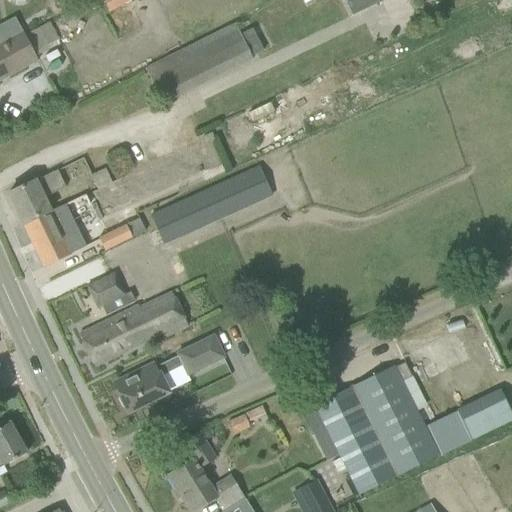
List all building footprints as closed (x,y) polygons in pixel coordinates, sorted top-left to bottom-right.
[(128,0),(95,0),(104,15),(129,1),(128,0)] [(376,0),(343,0),(351,17),(379,4),(376,0)] [(48,22),(24,33),(33,54),(57,44),(48,22)] [(234,24),(145,68),(162,105),(252,60),(248,52),(261,46),(252,27),(239,34),(234,24)] [(0,80),(37,61),(21,33),(2,43),(0,39),(0,80)] [(269,122),(252,130),(258,142),(275,134),(269,122)] [(162,244),(271,195),(259,167),(150,216),(162,244)] [(104,169),(90,176),(94,185),(108,178),(104,169)] [(56,171),(7,194),(22,225),(48,212),(41,199),(65,188),(56,171)] [(85,196),(90,207),(97,204),(92,193),(85,196)] [(84,195),(71,201),(80,221),(93,214),(90,207),(85,196),(84,195)] [(48,212),(22,225),(25,231),(34,251),(43,268),(61,259),(69,255),(57,231),(66,227),(57,208),(48,212)] [(97,239),(104,253),(145,233),(138,219),(97,239)] [(125,295),(113,272),(85,287),(96,309),(101,306),(125,295)] [(132,309),(96,326),(78,335),(94,367),(112,358),(161,335),(163,339),(188,327),(171,293),(133,312),(132,309)] [(113,384),(119,396),(117,400),(121,408),(126,410),(127,414),(142,406),(144,410),(153,405),(152,401),(166,394),(165,393),(158,378),(172,371),(180,368),(185,377),(222,359),(211,337),(174,355),(176,358),(153,369),(152,365),(113,384)] [(392,367),(314,406),(322,424),(338,456),(357,496),(393,478),(470,440),(456,410),(423,426),(416,412),(401,382),(411,378),(404,364),(393,369),(392,367)] [(232,435),(248,428),(243,416),(226,424),(232,435)] [(0,467),(26,454),(9,423),(0,428),(0,467)] [(222,511),(239,501),(242,499),(229,478),(210,490),(197,470),(214,459),(198,432),(183,442),(193,459),(192,461),(168,476),(190,511),(191,511),(214,498),(222,511)] [(297,490),(308,511),(331,511),(333,511),(317,479),(297,490)] [(250,511),(244,501),(225,511),(250,511)]
